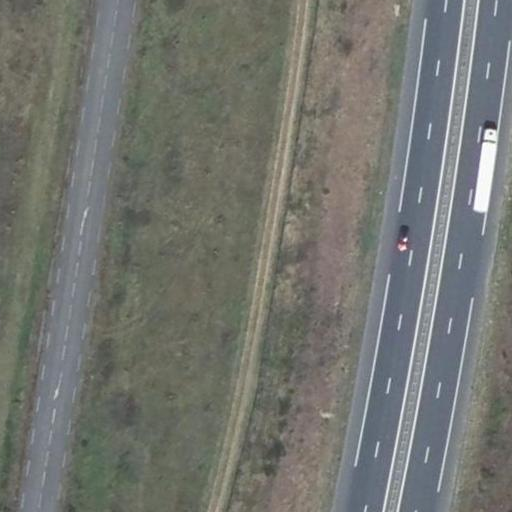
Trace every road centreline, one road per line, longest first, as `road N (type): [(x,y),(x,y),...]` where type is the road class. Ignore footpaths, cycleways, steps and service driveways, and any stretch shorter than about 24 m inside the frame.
road 1 (motorway): [(445,0),(406,286),(363,511)]
road 2 (motorway): [(415,511),(497,0)]
